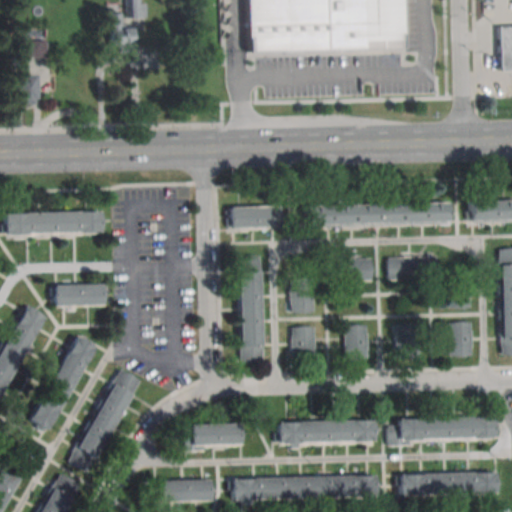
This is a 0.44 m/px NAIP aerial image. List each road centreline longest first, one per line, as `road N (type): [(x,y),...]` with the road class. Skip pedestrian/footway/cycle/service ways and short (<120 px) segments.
road 1 (secondary): [(0,159),(511,144)]
road 2 (residential): [(99,511),(150,428),(207,392),(511,378)]
road 3 (residential): [(207,392),(202,153)]
road 4 (residential): [(460,147),(457,0)]
